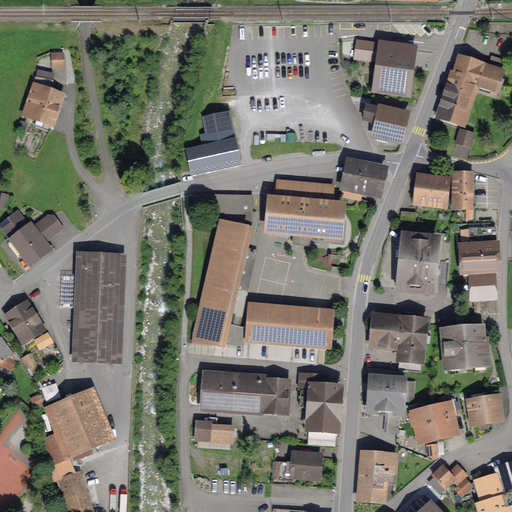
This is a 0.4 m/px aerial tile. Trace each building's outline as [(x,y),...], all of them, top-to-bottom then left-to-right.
[(408,94),(414,51),(385,47),(385,45),(357,42),(355,59),(382,63),(378,90),(408,94)] [(53,55),(54,68),(63,67),(62,55),(53,55)] [(495,93),(501,75),(462,62),(453,88),(452,88),(442,117),(462,124),(474,86),(495,93)] [(36,78),(23,114),(49,123),(55,108),(57,109),(62,96),(47,91),(51,81),(36,78)] [(366,107),(363,120),(371,122),(373,134),(376,135),(375,139),(376,140),(387,142),(388,138),(399,141),(405,116),(395,113),(396,110),(381,106),(380,110),(366,107)] [(189,152),(193,172),(238,163),(228,115),(205,120),(208,135),(203,136),(206,148),(189,152)] [(460,130),(456,144),(470,148),(474,135),(460,130)] [(350,164),(345,188),(351,189),(350,194),(360,196),(361,191),(378,194),(383,172),(350,164)] [(472,176),(456,175),(455,207),(471,207),(472,176)] [(440,184),(420,182),(418,203),(445,207),(448,182),(440,181),(440,184)] [(272,200),(269,232),(306,235),(338,238),(341,206),(332,206),(333,188),(279,183),(278,201),(272,200)] [(344,192),(343,196),(362,201),(363,198),(344,192)] [(229,214),(228,217),(239,220),(239,199),(222,198),(221,209),(221,213),(229,214)] [(0,227),(29,264),(47,250),(18,213),(0,227)] [(48,217),(36,226),(47,240),(62,229),(54,218),(48,217)] [(252,223),(239,220),(228,217),(226,226),(222,225),(195,342),(224,345),(229,325),(251,230),(252,223)] [(463,269),(462,269),(462,271),(463,271),(464,271),(496,270),(495,232),(491,229),(461,231),(463,269)] [(406,239),(401,288),(431,291),(436,242),(406,239)] [(113,362),(118,257),(85,256),(85,270),(76,270),(73,346),(82,346),(81,361),(113,362)] [(496,275),(496,270),(464,271),(464,286),(470,285),(471,301),(474,301),(474,315),(496,314),(495,299),(493,300),(492,275),(496,275)] [(9,315),(25,341),(41,331),(25,305),(9,315)] [(328,347),(330,314),(251,308),(250,328),(249,340),(328,347)] [(424,324),(376,319),(373,344),(384,345),(383,349),(401,351),(400,359),(405,360),(404,369),(420,371),(424,324)] [(481,333),(478,331),(445,334),(448,367),(485,363),(483,341),(481,342),(481,333)] [(0,364),(11,370),(16,364),(21,360),(15,352),(11,355),(1,340),(0,340),(0,364)] [(26,358),(30,366),(29,367),(33,374),(38,371),(30,356),(26,358)] [(206,375),(205,385),(221,386),(221,390),(234,391),(234,380),(235,377),(206,375)] [(325,386),(325,380),(302,378),(300,408),(310,409),(309,427),(337,429),(339,392),(329,391),(330,386),(325,386)] [(402,409),(402,401),(412,401),(414,383),(391,381),(391,379),(384,378),(384,380),(371,380),(370,407),(378,408),(377,412),(393,413),(394,409),(402,409)] [(221,390),(221,386),(205,385),(204,406),(285,412),(288,384),(234,380),(234,391),(221,390)] [(46,401),(61,398),(58,384),(43,387),(46,401)] [(67,459),(109,441),(89,392),(46,410),(67,459)] [(498,392),(484,394),(485,402),(497,400),(500,400),(498,392)] [(497,400),(485,402),(484,394),(469,397),(473,423),(500,418),(497,400)] [(432,405),(434,412),(418,416),(423,439),(452,432),(448,417),(457,415),(453,400),(432,405)] [(212,441),(231,442),(232,429),(213,428),(212,441)] [(428,446),(429,457),(434,460),(438,456),(436,445),(428,446)] [(316,479),(318,457),(317,457),(295,456),(295,455),(294,465),(281,464),(279,480),(293,481),(294,476),(315,478),(316,479)] [(396,458),(365,456),(362,499),(381,501),(382,483),(394,484),(396,458)] [(498,478),(508,511),(511,511),(511,464),(496,469),(498,478)] [(467,476),(457,466),(447,476),(453,482),(457,486),(467,476)] [(441,469),(433,477),(443,488),(445,490),(453,482),(447,476),(441,469)] [(91,511),(79,474),(62,480),(71,511),(91,511)] [(421,509),(443,488),(433,477),(411,498),(421,509)] [(508,511),(498,478),(478,485),(484,504),(478,506),(479,511),(508,511)]
